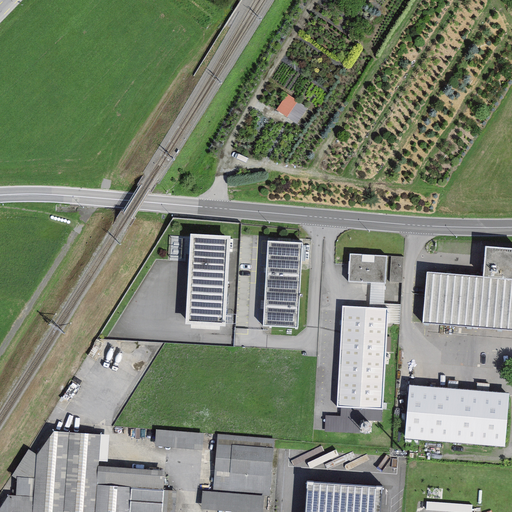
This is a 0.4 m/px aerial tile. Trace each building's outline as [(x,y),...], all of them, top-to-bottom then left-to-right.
[(307,108),(292,98),(281,114),(297,124),(307,108)] [(230,236),(191,234),(185,324),(225,326),(230,236)] [(297,328),(301,243),(267,242),(263,326),(297,328)] [(511,248),(485,246),(482,276),(427,272),(422,323),(511,330),(511,248)] [(386,256),(350,254),(348,282),(370,283),(385,284),(386,256)] [(403,257),(391,256),(389,282),(402,283),(403,257)] [(383,304),(385,284),(370,283),(369,308),(387,309),(386,324),(399,325),(401,305),(383,304)] [(369,308),(342,306),(337,408),(340,408),(382,410),(386,324),(387,309),(369,308)] [(509,394),(408,386),(404,439),(504,447),(509,394)] [(381,422),(382,410),(340,408),(340,417),(325,416),(324,432),(360,434),(360,420),(381,422)] [(203,434),(155,429),(153,447),(202,451),(203,434)] [(161,511),(164,471),(98,466),(98,461),(107,461),(109,435),(54,430),(37,456),(28,451),(12,476),(16,479),(15,496),(8,495),(0,508),(0,511),(161,511)] [(274,439),(217,434),(212,492),(263,496),(269,497),(274,439)] [(304,511),(379,511),(382,486),(307,481),(304,511)] [(231,511),(262,511),(263,496),(212,492),(202,491),(201,509),(231,511)] [(428,502),(428,510),(473,511),(474,503),(428,502)]
